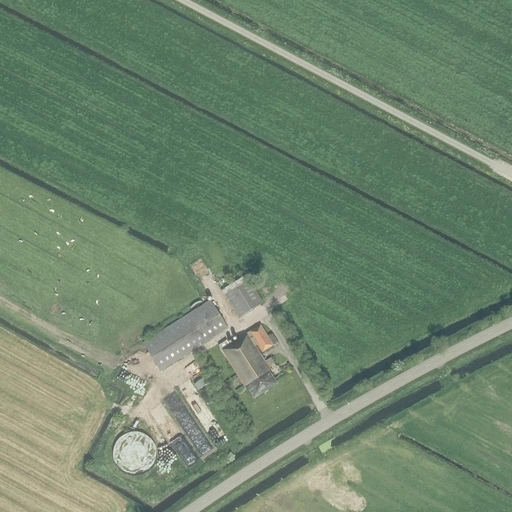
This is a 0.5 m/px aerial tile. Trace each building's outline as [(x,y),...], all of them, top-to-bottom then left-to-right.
[(239,319),(263,304),(245,276),(222,290),(239,319)] [(160,370),(227,328),(211,301),(143,344),(160,370)] [(273,334),(267,338),(260,326),(247,334),(248,336),(240,341),(239,339),(229,345),(226,341),(220,344),(218,346),(246,392),(249,389),(254,398),(276,384),(269,372),(271,371),(269,368),(274,365),(271,360),(266,363),(256,347),(258,345),(263,352),(272,346),(278,343),(273,334)] [(210,381),(207,377),(201,380),(196,383),(197,384),(195,385),(198,390),(210,381)] [(114,444),(130,479),(161,464),(145,430),(114,444)] [(179,452),(189,468),(200,461),(189,445),(179,452)]
